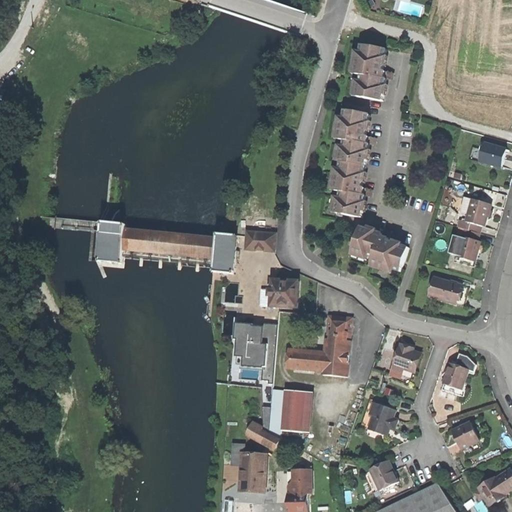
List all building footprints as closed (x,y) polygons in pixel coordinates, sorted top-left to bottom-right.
[(358,98),(383,102),(387,80),(391,80),(392,77),(392,73),(383,72),(387,50),(362,46),(360,59),(357,75),(362,76),(361,82),(358,98)] [(339,214),(363,218),(367,196),(371,196),(372,193),(372,190),(363,188),(371,144),(375,145),(375,142),(376,139),(367,137),(371,115),(346,111),(344,124),(341,140),(346,141),(345,147),(343,162),(340,175),(337,191),(342,192),(341,198),(338,213),(339,214)] [(271,147),(278,150),(282,139),(278,138),(277,140),(274,138),(271,147)] [(481,162),(503,168),(505,160),(507,153),(503,152),(504,148),(486,144),(481,162)] [(470,211),(474,200),(467,198),(463,210),(470,211)] [(470,211),(468,222),(484,226),(487,227),(490,215),(493,205),(474,200),(470,211)] [(482,234),(484,226),(468,222),(461,220),(459,228),(460,228),(466,230),(482,234)] [(213,272),(235,275),(238,237),(233,236),(219,235),(218,240),(205,239),(206,233),(200,233),(200,238),(185,237),(185,231),(182,231),(182,237),(174,236),(167,235),(168,230),(162,229),(162,235),(147,233),(147,228),(144,227),(143,233),(129,231),(129,226),(115,224),(101,223),(100,225),(101,226),(101,231),(100,231),(97,262),(99,262),(101,263),(125,265),(127,251),(142,252),(141,260),(144,261),(145,252),(159,254),(158,262),(164,263),(165,254),(172,255),(180,256),(179,264),(182,264),(183,256),(198,258),(197,265),(200,266),(200,261),(203,261),(203,258),(214,259),(213,272)] [(390,268),(402,272),(410,248),(389,241),(392,231),(389,230),(386,229),(384,234),(363,227),(354,251),(370,256),(376,258),(374,263),(390,268)] [(458,236),(464,238),(466,230),(460,228),(458,236)] [(466,230),(464,238),(479,242),(482,234),(466,230)] [(277,234),(248,232),(247,250),(275,252),(277,234)] [(450,254),(459,256),(464,238),(458,236),(455,235),(450,254)] [(479,242),(464,238),(459,256),(457,263),(475,268),(479,253),(482,243),(479,242)] [(368,261),(370,256),(354,251),(353,256),(368,261)] [(388,273),(390,268),(374,263),(372,267),(388,273)] [(430,297),(433,298),(439,279),(436,278),(430,297)] [(468,298),(471,288),(439,279),(433,298),(466,307),(468,298)] [(272,307),(299,308),(300,282),(273,281),(273,286),(273,290),(270,290),(270,297),(273,297),(272,307)] [(272,307),(273,297),(270,297),(270,290),(262,290),(262,307),(272,307)] [(353,319),(331,317),(328,339),(327,339),(325,356),(290,353),(289,369),(324,372),(323,375),(349,377),(352,342),(351,341),(351,337),(353,319)] [(263,326),(263,329),(262,345),(269,345),(267,368),(264,368),(263,382),(270,383),(269,385),(275,386),(279,326),(278,325),(278,327),(263,326)] [(262,345),(263,329),(239,327),(238,341),(240,341),(238,357),(250,358),(249,367),(264,368),(267,368),(269,345),(262,345)] [(393,372),(412,379),(421,354),(415,351),(410,350),(411,347),(403,344),(393,372)] [(461,354),(457,366),(470,370),(469,373),(475,375),(478,365),(470,357),(461,354)] [(447,378),(445,384),(463,390),(469,373),(470,370),(457,366),(452,364),(447,378)] [(463,390),(445,384),(443,390),(464,397),(467,391),(463,390)] [(283,440),(284,432),(287,391),(274,390),(273,411),(271,433),(282,440),(283,440)] [(287,391),(284,432),(305,433),(307,392),(287,391)] [(371,416),(375,403),(376,401),(371,399),(362,427),(369,429),(373,417),(371,416)] [(373,417),(369,429),(389,436),(391,428),(396,430),(398,425),(400,420),(395,419),(398,411),(375,403),(371,416),(373,417)] [(265,430),(271,433),(273,411),(262,410),(264,428),(265,430)] [(247,434),(277,449),(282,440),(271,433),(265,430),(264,428),(253,423),(247,434)] [(463,450),(481,441),(472,423),(454,432),(459,442),(463,450)] [(243,492),(264,493),(265,475),(267,456),(245,455),(243,492)] [(372,470),(372,472),(381,489),(381,491),(401,482),(395,471),(391,461),(372,470)] [(509,498),(507,495),(511,491),(511,469),(497,479),(496,478),(480,488),(481,489),(475,493),(480,501),(486,497),(493,508),(502,502),(509,498)] [(292,490),(293,495),(309,494),(313,494),(312,471),(295,471),(296,485),(292,485),(292,490)] [(374,492),(381,489),(372,472),(366,475),(374,492)] [(457,511),(440,484),(381,511),(457,511)] [(309,511),(309,494),(293,495),(289,495),(289,511),(309,511)]
